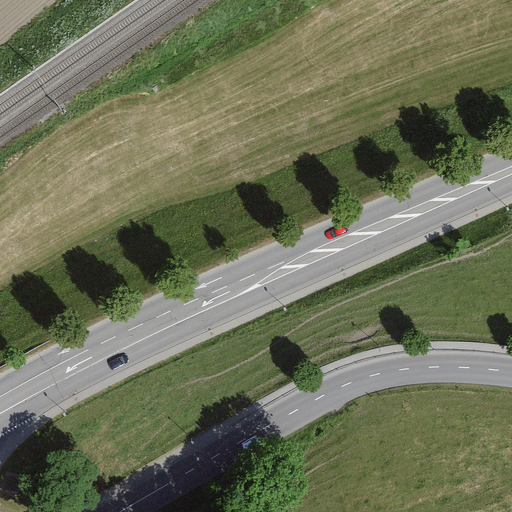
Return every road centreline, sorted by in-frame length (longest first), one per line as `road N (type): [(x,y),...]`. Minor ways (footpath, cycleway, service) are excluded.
road 1 (secondary): [(511,172),(249,280),(0,407)]
road 2 (residential): [(119,511),(374,374),(440,367),(511,372)]
